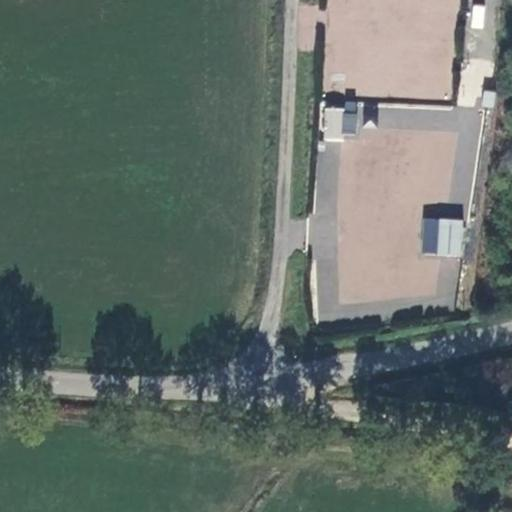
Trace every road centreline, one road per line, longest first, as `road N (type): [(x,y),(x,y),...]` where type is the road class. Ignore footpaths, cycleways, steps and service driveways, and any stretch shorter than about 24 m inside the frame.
road 1 (unclassified): [(259,384),(281,228),(295,0)]
road 2 (tertiary): [(0,376),(106,386),(259,384)]
road 3 (tertiary): [(259,384),(511,332)]
